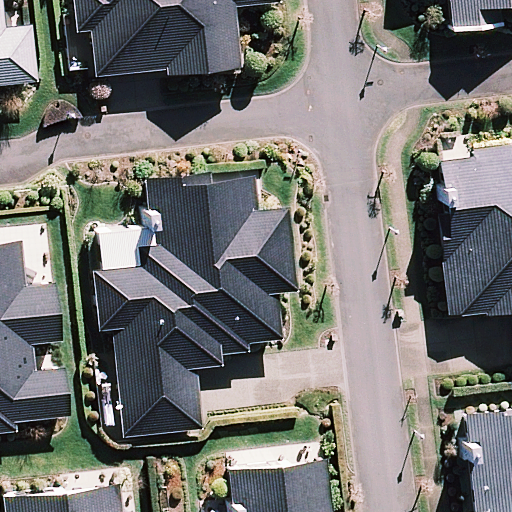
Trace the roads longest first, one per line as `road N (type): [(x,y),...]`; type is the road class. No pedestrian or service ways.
road 1 (residential): [(395,511),(344,100)]
road 2 (residential): [(0,171),(60,142),(308,113),(344,100)]
road 3 (residential): [(344,100),(511,78)]
